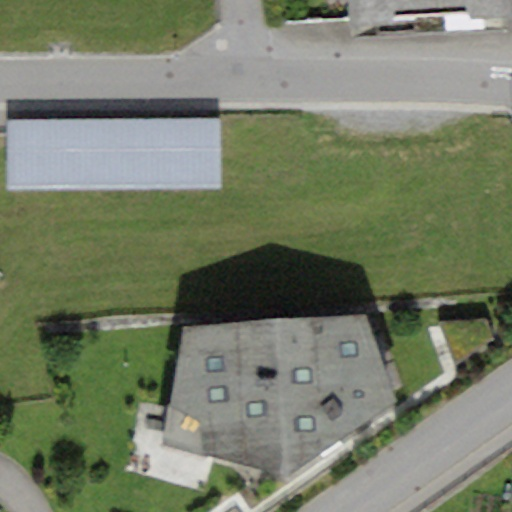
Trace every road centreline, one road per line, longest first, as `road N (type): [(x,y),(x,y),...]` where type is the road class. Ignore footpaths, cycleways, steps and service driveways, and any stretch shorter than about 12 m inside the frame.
road 1 (residential): [(0,93),(261,80)]
road 2 (residential): [(261,80),(511,85)]
road 3 (tertiary): [(343,511),(511,389)]
